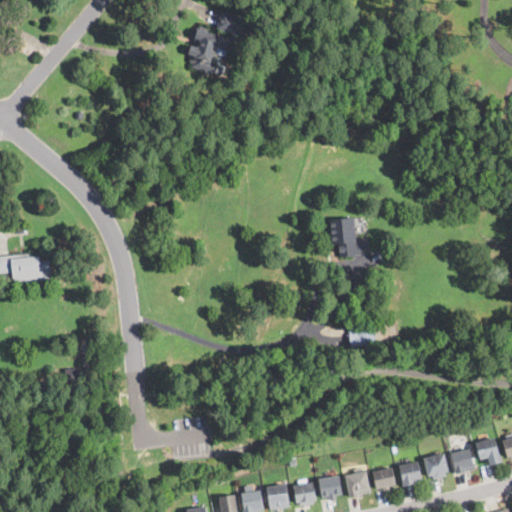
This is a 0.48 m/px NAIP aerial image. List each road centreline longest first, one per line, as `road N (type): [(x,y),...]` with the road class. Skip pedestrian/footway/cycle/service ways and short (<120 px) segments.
road 1 (residential): [(141,440),(127,292),(109,221),(83,187),(0,118)]
road 2 (residential): [(0,122),(103,0)]
road 3 (residential): [(511,481),(386,511)]
